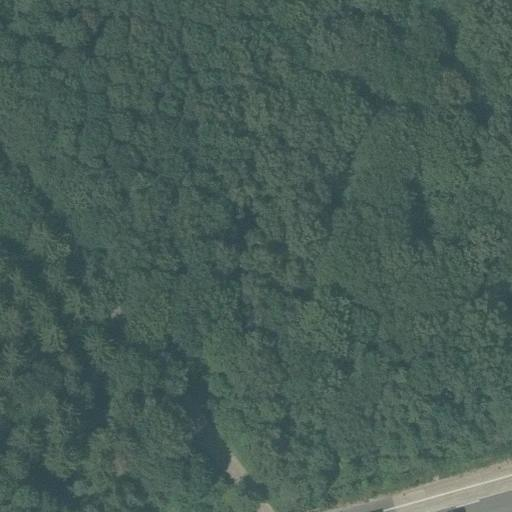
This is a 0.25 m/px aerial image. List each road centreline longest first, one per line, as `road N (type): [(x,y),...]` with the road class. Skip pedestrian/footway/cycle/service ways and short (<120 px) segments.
road 1 (track): [(511,177),(347,391),(286,423),(176,396)]
road 2 (unclassified): [(265,511),(155,374),(0,152)]
